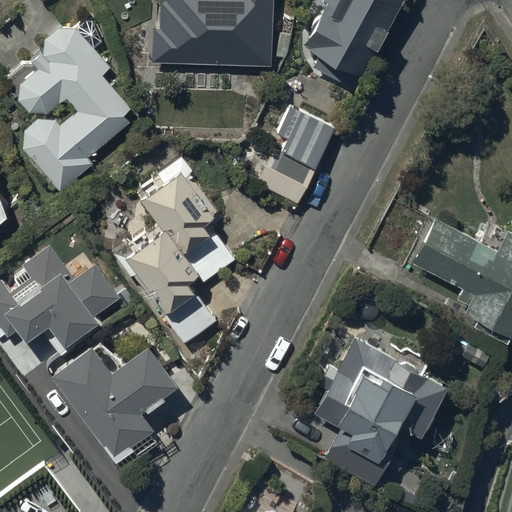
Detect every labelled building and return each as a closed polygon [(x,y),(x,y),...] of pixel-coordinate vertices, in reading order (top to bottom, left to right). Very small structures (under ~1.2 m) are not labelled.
[(153,13),(151,51),(271,56),(273,0),(159,0),(159,13),(153,13)] [(322,46),(313,64),(355,85),(397,0),(321,0),(305,32),(313,36),(311,40),(322,46)] [(76,101),(60,116),(55,110),(36,109),(23,119),(23,136),(31,146),(29,148),(49,173),(52,171),(59,181),(92,155),(86,147),(129,113),(122,104),(129,98),(102,65),(110,58),(76,15),(58,11),(45,21),(45,39),(44,40),(42,37),(33,42),(42,58),(20,71),(18,91),(30,106),(47,108),(67,91),(76,101)] [(298,193),(333,117),(293,98),(285,116),(289,118),(279,140),(272,137),(255,173),(298,193)] [(145,190),(139,193),(159,222),(148,229),(146,225),(129,236),(133,241),(115,254),(129,274),(137,269),(185,340),(217,318),(186,274),(195,268),(203,280),(233,260),(202,214),(214,206),(190,170),(192,168),(183,155),(155,174),(153,172),(139,182),(145,190)] [(431,206),(408,253),(458,277),(453,289),(465,295),(461,302),(473,308),(469,316),(503,332),(508,322),(511,324),(511,215),(504,212),(493,235),(431,206)] [(49,233),(20,253),(25,259),(13,268),(15,271),(8,276),(3,269),(0,270),(0,320),(6,330),(22,319),(25,325),(39,315),(59,345),(102,315),(96,307),(100,305),(97,300),(118,285),(94,250),(72,266),(49,233)] [(374,476),(395,433),(390,430),(399,411),(422,422),(447,370),(352,325),(336,359),(328,355),(318,375),(326,379),(314,404),(339,415),(322,451),(374,476)] [(92,326),(50,355),(120,455),(157,430),(148,416),(153,412),(141,395),(146,391),(148,393),(165,381),(163,378),(177,368),(148,326),(110,352),(92,326)] [(0,390),(21,376),(0,345),(0,390)] [(251,511),(242,507),(240,511),(315,511),(316,510),(292,498),(284,511),(251,511)]
